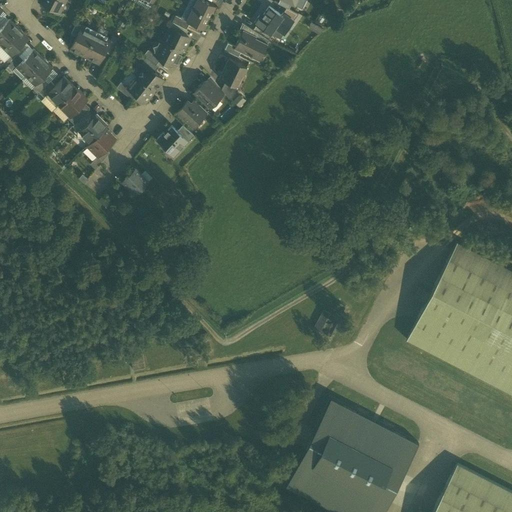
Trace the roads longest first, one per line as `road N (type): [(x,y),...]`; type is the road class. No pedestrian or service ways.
road 1 (residential): [(25,0),(26,17),(138,135)]
road 2 (residential): [(138,135),(202,56),(233,0)]
